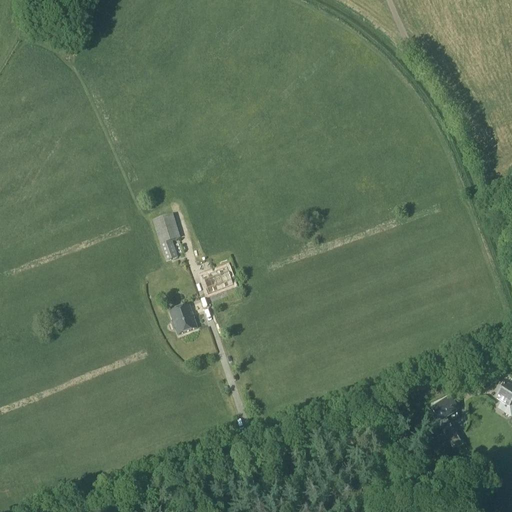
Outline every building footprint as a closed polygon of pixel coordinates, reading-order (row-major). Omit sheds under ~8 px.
[(165,263),(177,259),(171,242),(180,240),(172,216),(153,222),(165,263)] [(209,296),(233,287),(227,270),(202,279),(209,296)] [(179,337),(196,331),(188,308),(171,315),(179,337)] [(511,387),(506,384),(496,400),(509,408),(511,403),(511,387)] [(451,394),(431,404),(438,417),(435,419),(438,425),(447,421),(444,414),(457,408),(451,394)]
